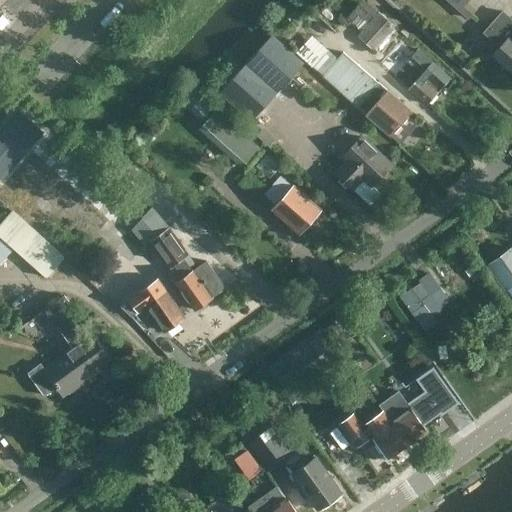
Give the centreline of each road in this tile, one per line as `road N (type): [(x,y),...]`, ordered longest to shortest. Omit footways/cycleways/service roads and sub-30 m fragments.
road 1 (unclassified): [(124,439),(511,162)]
road 2 (unclassified): [(384,511),(511,418)]
road 3 (unclassified): [(22,511),(124,439)]
